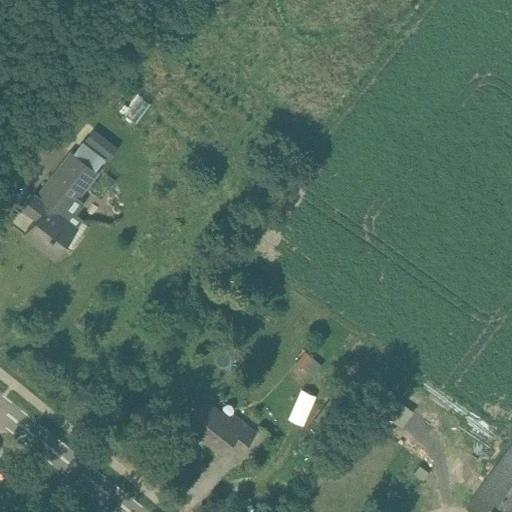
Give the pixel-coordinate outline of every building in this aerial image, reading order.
[(84,142),(108,160),(118,148),(94,128),(84,142)] [(23,235),(53,258),(77,227),(60,215),(75,196),(78,199),(98,172),(70,150),(36,194),(34,192),(22,208),(36,218),(23,235)] [(106,177),(101,183),(109,189),(114,183),(106,177)] [(322,370),(333,354),(324,347),(315,359),(293,342),(291,344),(283,337),(248,379),(239,372),(232,382),(258,402),(268,389),(261,382),(268,375),(274,380),(292,358),(304,368),(308,362),(314,366),(322,370)] [(204,400),(198,408),(185,423),(221,452),(228,442),(239,451),(254,432),(234,415),(230,420),(204,400)] [(323,406),(314,418),(328,428),(337,417),(323,406)] [(511,511),(511,443),(466,507),(471,511),(511,511)]
